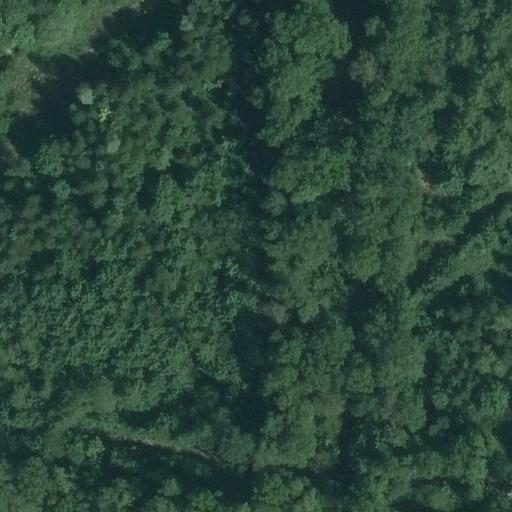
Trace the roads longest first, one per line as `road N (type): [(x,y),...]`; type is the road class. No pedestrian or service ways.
road 1 (track): [(349,0),(345,477)]
road 2 (track): [(350,324),(511,182)]
